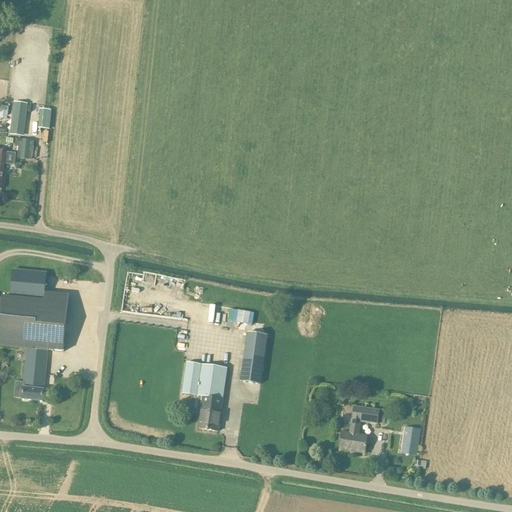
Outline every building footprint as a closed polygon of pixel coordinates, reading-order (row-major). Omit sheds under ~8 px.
[(9,135),(23,137),(27,104),(14,102),(9,135)] [(0,105),(0,119),(6,120),(8,107),(0,105)] [(49,130),(51,111),(40,110),(39,129),(49,130)] [(31,160),(34,142),(20,140),(17,158),(31,160)] [(43,390),(47,350),(63,352),(68,304),(44,301),(46,274),(12,270),(9,298),(1,297),(1,299),(0,299),(0,346),(28,349),(24,388),(23,388),(22,399),(42,401),(43,390)] [(249,313),(239,311),(237,323),(247,325),(249,313)] [(187,340),(187,330),(178,330),(177,340),(187,340)] [(262,384),(267,335),(246,333),(241,382),(262,384)] [(296,398),(303,350),(283,347),(276,396),(296,398)] [(166,361),(143,385),(148,390),(172,366),(166,361)] [(202,398),(198,429),(218,432),(226,370),(183,364),(179,395),(202,398)] [(379,411),(353,407),(351,420),(350,427),(349,434),(341,433),(339,450),(365,454),(367,436),(359,435),(361,422),(377,424),(379,411)] [(403,412),(400,440),(415,443),(419,415),(403,412)]
